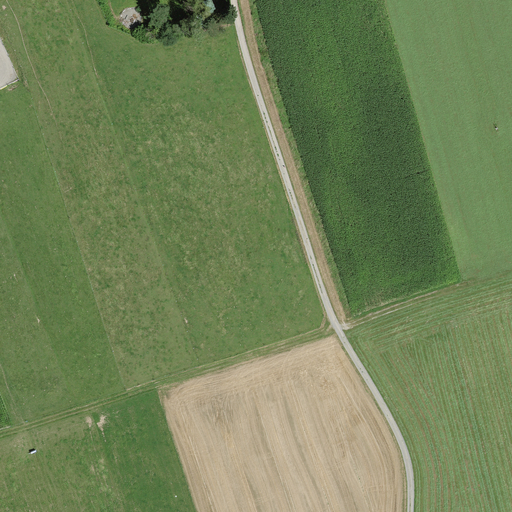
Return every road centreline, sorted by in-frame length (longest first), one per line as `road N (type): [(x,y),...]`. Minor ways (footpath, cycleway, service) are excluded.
road 1 (track): [(407,511),(399,439),(322,297),(256,97),(234,0)]
road 2 (track): [(511,272),(0,434)]
